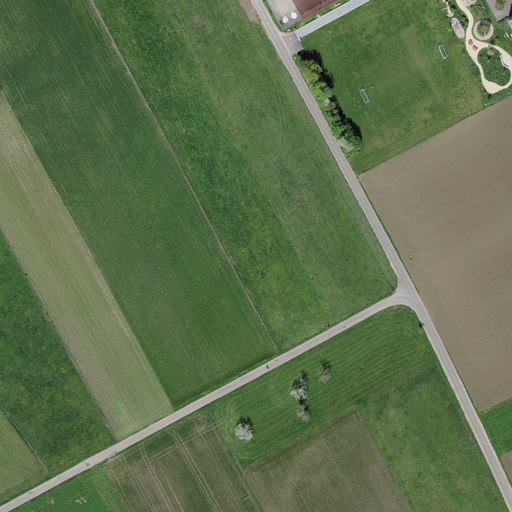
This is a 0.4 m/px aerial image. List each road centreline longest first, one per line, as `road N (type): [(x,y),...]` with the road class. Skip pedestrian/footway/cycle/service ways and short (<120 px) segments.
road 1 (track): [(0,511),(410,290)]
road 2 (track): [(349,177),(511,503)]
road 3 (residential): [(254,0),(349,177)]
